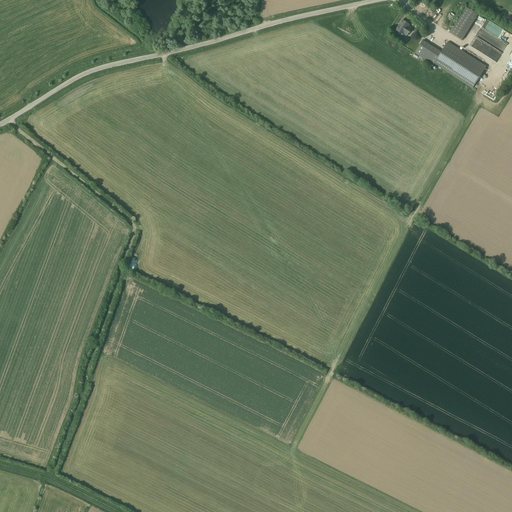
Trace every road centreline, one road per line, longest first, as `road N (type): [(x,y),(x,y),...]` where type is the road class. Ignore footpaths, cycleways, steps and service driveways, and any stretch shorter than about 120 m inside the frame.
road 1 (track): [(48,475),(135,231),(8,120)]
road 2 (unclassified): [(0,124),(94,69),(377,0)]
